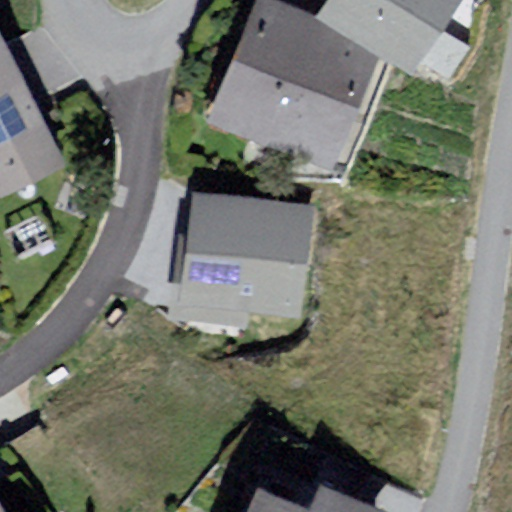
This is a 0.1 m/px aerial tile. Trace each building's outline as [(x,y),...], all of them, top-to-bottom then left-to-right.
[(246,0),(209,112),(342,157),(381,41),(434,59),(453,0),(246,0)] [(0,36),(0,181),(5,192),(61,166),(0,36)] [(310,218),(205,203),(192,298),(298,312),(310,218)] [(0,511),(26,511),(0,456),(0,511)] [(311,511),(274,492),(263,511),(362,511),(329,495),(319,511),(311,511)]
